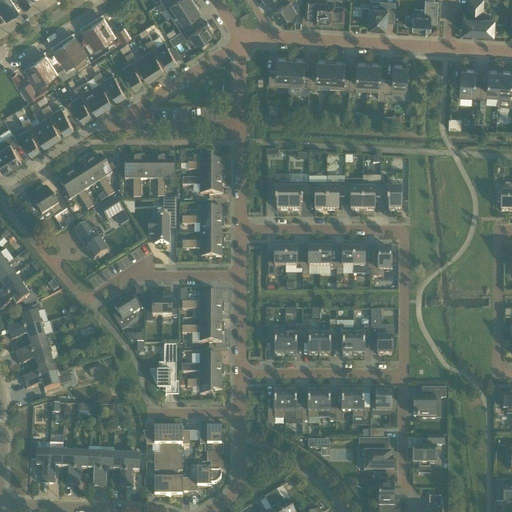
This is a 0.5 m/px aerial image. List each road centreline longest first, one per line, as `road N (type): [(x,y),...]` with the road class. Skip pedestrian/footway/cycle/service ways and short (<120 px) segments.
road 1 (residential): [(240,229),(404,230),(403,374)]
road 2 (residential): [(54,266),(81,296),(127,275),(239,275)]
road 3 (residential): [(447,46),(270,37)]
road 4 (residential): [(403,374),(240,374)]
road 5 (residential): [(243,41),(108,127)]
road 6 (residential): [(511,230),(497,230),(500,373)]
road 7 (residential): [(108,127),(240,127)]
